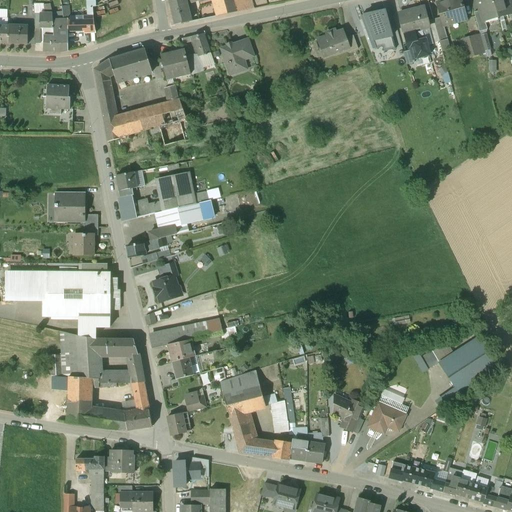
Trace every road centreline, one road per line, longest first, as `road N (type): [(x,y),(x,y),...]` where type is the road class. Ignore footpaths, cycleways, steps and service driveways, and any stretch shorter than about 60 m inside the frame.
road 1 (residential): [(82,59),(167,445)]
road 2 (residential): [(167,445),(443,504)]
road 3 (residential): [(167,445),(0,418)]
road 4 (tertiary): [(166,35),(326,0)]
road 5 (unknown): [(139,332),(0,326)]
